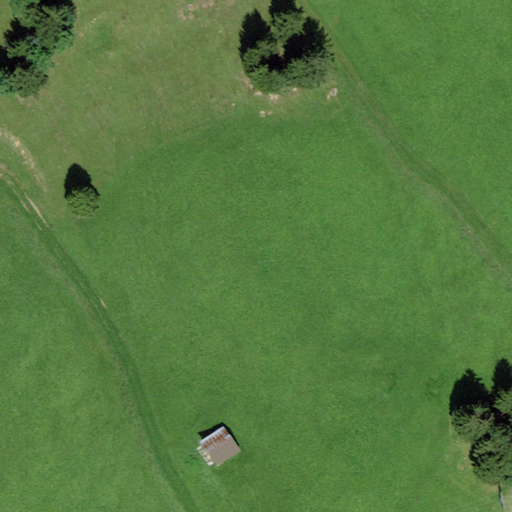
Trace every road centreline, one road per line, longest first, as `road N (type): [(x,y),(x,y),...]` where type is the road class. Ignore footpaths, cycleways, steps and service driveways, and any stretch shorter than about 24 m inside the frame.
road 1 (track): [(0,168),(102,308),(195,511)]
road 2 (track): [(300,0),(416,161),(468,205),(511,263)]
